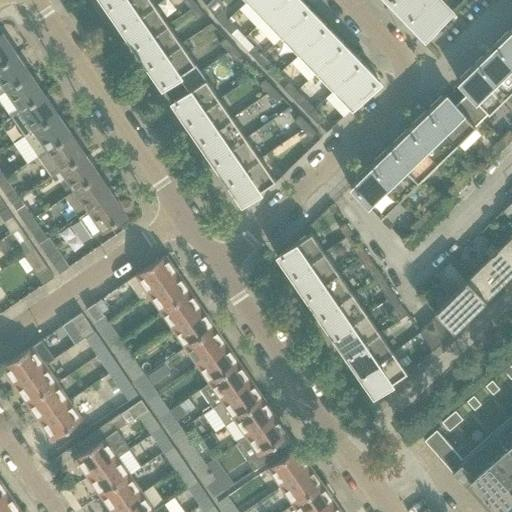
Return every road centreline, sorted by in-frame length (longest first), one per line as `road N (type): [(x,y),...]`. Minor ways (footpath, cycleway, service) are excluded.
road 1 (residential): [(388,511),(221,270)]
road 2 (residential): [(221,270),(406,89),(408,77)]
road 3 (residential): [(183,214),(31,0)]
road 4 (residential): [(0,341),(183,214)]
road 5 (residential): [(408,77),(443,77),(511,11)]
